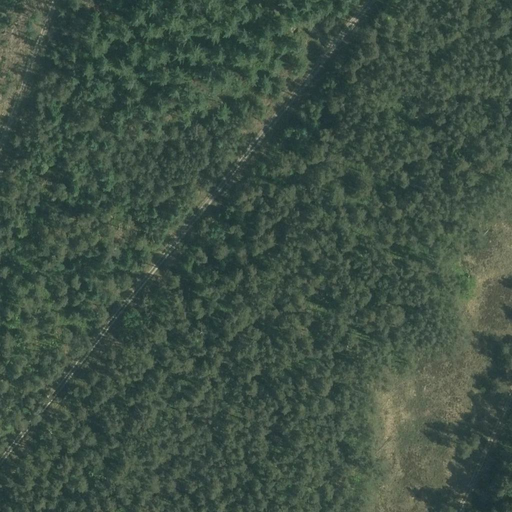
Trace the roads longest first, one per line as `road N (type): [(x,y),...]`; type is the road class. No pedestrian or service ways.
road 1 (track): [(371,0),(0,463)]
road 2 (track): [(511,392),(458,511)]
